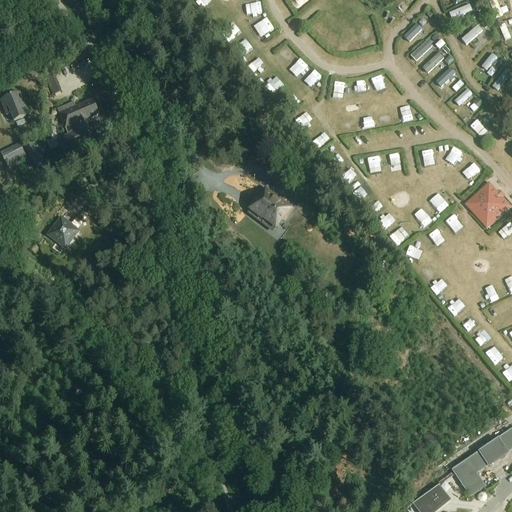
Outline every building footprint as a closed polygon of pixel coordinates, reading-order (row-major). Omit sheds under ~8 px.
[(490,0),(495,18),(503,16),(499,0),(490,0)] [(452,18),(474,12),(472,5),(450,11),(452,18)] [(462,37),(466,44),(489,28),(485,22),(462,37)] [(502,28),(506,40),(511,38),(507,26),(502,28)] [(429,74),(446,59),(440,52),(423,68),(429,74)] [(489,71),(498,57),(492,53),(483,67),(489,71)] [(452,69),(437,81),(441,87),(456,75),(452,69)] [(458,92),(465,84),(461,80),(453,88),(458,92)] [(59,87),(50,90),(52,96),(61,93),(59,87)] [(459,105),(474,94),(469,89),(455,100),(459,105)] [(8,108),(14,123),(29,116),(19,94),(0,102),(4,110),(8,108)] [(91,119),(98,116),(92,101),(70,110),(70,106),(59,111),(63,120),(59,122),(60,125),(64,123),(66,129),(77,124),(79,130),(65,136),(70,149),(98,137),(91,119)] [(18,145),(1,154),(9,171),(27,161),(18,145)] [(27,153),(36,168),(43,163),(34,148),(27,153)] [(72,157),(55,164),(59,174),(61,177),(77,170),(74,163),(72,157)] [(463,172),(468,181),(481,173),(476,165),(463,172)] [(489,184),(464,207),(486,231),(511,209),(502,199),(504,198),(499,192),(498,194),(489,184)] [(288,208),(265,191),(251,209),(274,226),(288,208)] [(379,223),(386,230),(392,224),(386,217),(379,223)] [(77,231),(62,220),(50,235),(66,247),(67,245),(68,247),(73,239),(72,238),(77,231)] [(391,237),(398,244),(408,234),(402,227),(391,237)] [(455,316),(463,310),(457,302),(449,308),(455,316)] [(374,348),(364,334),(357,340),(362,346),(353,354),(358,361),(374,348)] [(511,432),(511,431),(451,472),(470,499),(486,488),(476,475),(487,468),(488,469),(509,455),(507,453),(511,450),(511,432)] [(436,448),(437,437),(423,436),(422,447),(436,448)] [(439,485),(412,504),(418,511),(435,511),(450,500),(439,485)]
